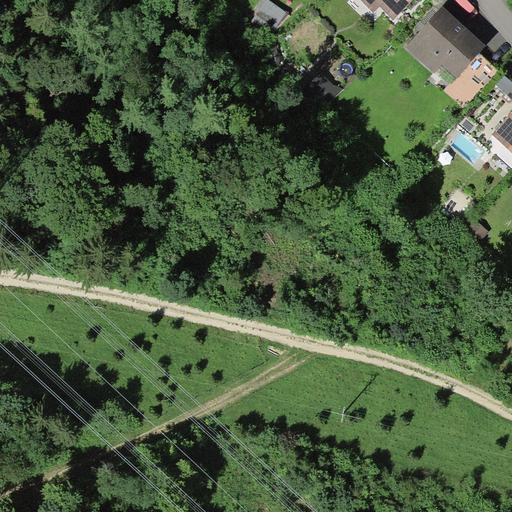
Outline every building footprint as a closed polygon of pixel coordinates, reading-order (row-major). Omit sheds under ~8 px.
[(287,12),(269,0),(266,0),(251,22),(270,35),(287,12)] [(360,0),(373,13),(380,6),(393,20),(412,0),(360,0)] [(442,6),(404,47),(433,74),(443,63),(457,76),(485,46),(442,6)] [(342,89),(323,69),(307,84),(326,104),(342,89)] [(511,98),(511,97),(511,81),(504,74),(496,84),(511,98)] [(511,111),(492,134),(511,152),(511,111)]
